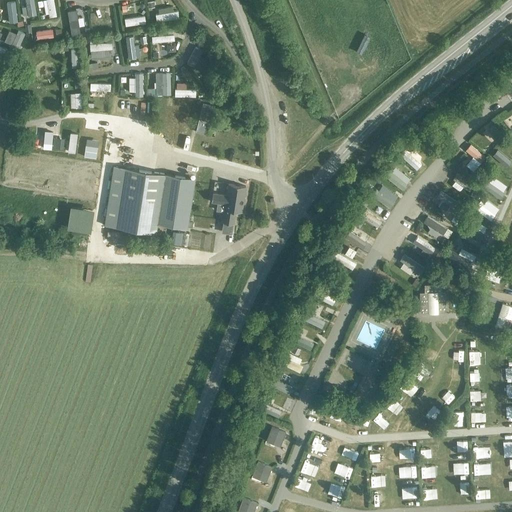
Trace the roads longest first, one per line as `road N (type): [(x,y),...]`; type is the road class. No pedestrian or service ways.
road 1 (tertiary): [(164,511),(244,305),(298,210)]
road 2 (tertiary): [(298,210),(357,136),(511,7)]
road 3 (unclassified): [(298,210),(277,192),(259,66),(233,0)]
